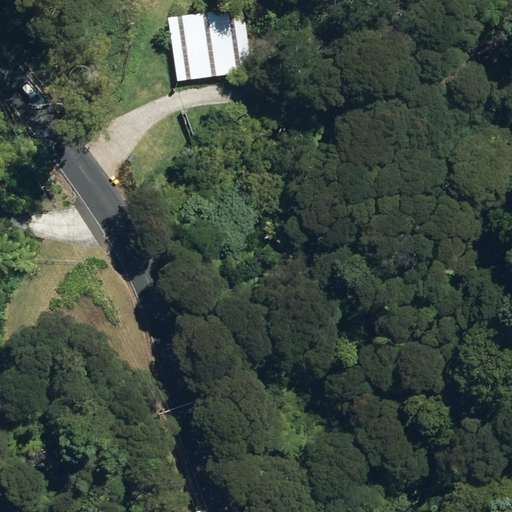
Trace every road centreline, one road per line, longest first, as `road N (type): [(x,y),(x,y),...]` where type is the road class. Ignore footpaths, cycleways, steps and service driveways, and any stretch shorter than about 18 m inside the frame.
road 1 (residential): [(0,61),(136,257),(187,389),(220,511)]
road 2 (unknown): [(100,196),(159,132),(198,111),(311,100),(423,62),(469,0)]
